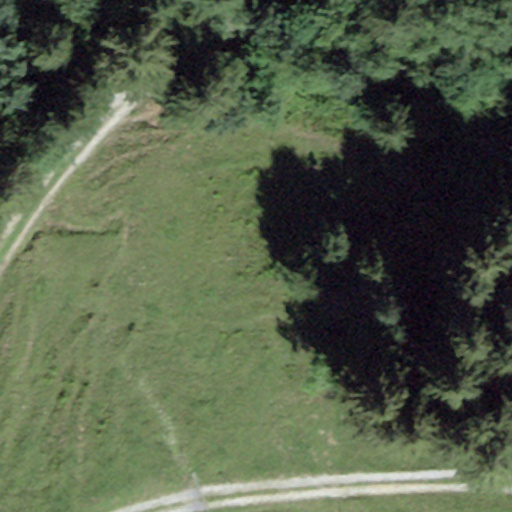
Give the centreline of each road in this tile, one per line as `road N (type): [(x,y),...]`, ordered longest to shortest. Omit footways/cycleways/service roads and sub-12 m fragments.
road 1 (track): [(258,0),(56,179),(0,268)]
road 2 (track): [(162,511),(316,495),(511,496)]
